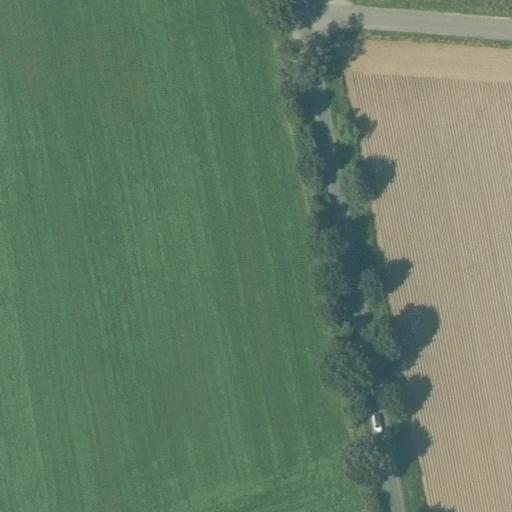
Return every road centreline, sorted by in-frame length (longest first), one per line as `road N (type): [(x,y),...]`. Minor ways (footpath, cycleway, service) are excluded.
road 1 (unclassified): [(393,511),(301,16)]
road 2 (unclassified): [(511,34),(301,16)]
